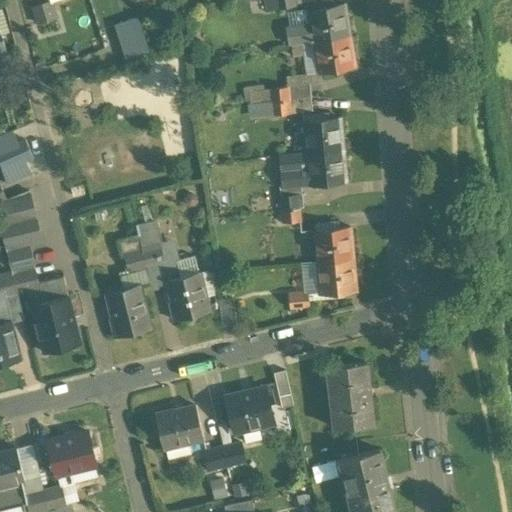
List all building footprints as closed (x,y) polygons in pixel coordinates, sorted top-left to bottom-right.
[(50,0),(33,6),(39,23),(57,18),(52,1),(51,0),(50,0)] [(276,0),(264,0),(266,9),(278,7),(276,0)] [(345,4),(309,10),(314,41),(350,35),(345,4)] [(131,35),(112,40),(117,58),(136,53),(131,35)] [(350,35),(314,41),(319,72),(355,66),(350,35)] [(310,82),(287,85),(289,99),(290,99),(312,96),(310,82)] [(287,85),(270,88),(272,101),(289,99),(287,85)] [(312,96),(290,99),(292,112),(314,110),(312,96)] [(340,117),(303,120),(306,152),(342,148),(340,117)] [(26,160),(15,164),(8,147),(18,143),(13,130),(4,134),(0,135),(0,161),(7,183),(32,172),(26,160)] [(18,143),(8,147),(15,164),(26,160),(33,156),(26,139),(18,143)] [(306,152),(281,154),(283,184),(284,185),(302,184),(345,180),(342,148),(306,152)] [(302,184),(284,185),(283,184),(279,185),(282,209),(300,207),(304,207),(302,184)] [(7,199),(0,201),(0,220),(13,271),(34,266),(28,243),(41,240),(29,190),(7,199)] [(300,207),(282,209),(283,222),(301,220),(300,207)] [(350,226),(314,230),(317,261),(353,257),(350,226)] [(119,240),(126,270),(129,272),(148,267),(139,234),(119,240)] [(353,257),(317,261),(320,292),(356,289),(353,257)] [(34,266),(13,271),(18,294),(30,291),(28,285),(38,282),(34,266)] [(13,271),(0,273),(0,298),(5,297),(18,294),(13,271)] [(199,271),(167,279),(172,300),(170,301),(174,319),(209,310),(199,271)] [(38,282),(28,285),(30,291),(33,303),(45,352),(81,343),(64,276),(38,282)] [(139,285),(107,294),(113,315),(110,316),(115,334),(149,326),(139,285)] [(18,294),(5,297),(11,322),(25,319),(18,294)] [(0,362),(20,358),(11,322),(5,297),(0,298),(0,362)] [(233,298),(219,299),(222,325),(236,323),(233,298)] [(366,361),(328,365),(335,428),(373,423),(366,361)] [(267,388),(245,394),(244,392),(226,396),(234,431),(243,428),(260,424),(275,421),(267,388)] [(196,405),(174,411),(174,409),(156,413),(164,448),(165,447),(169,464),(205,456),(203,451),(207,450),(196,405)] [(260,424),(243,428),(246,441),(263,437),(260,424)] [(88,432),(67,437),(66,435),(48,440),(56,474),(96,464),(88,432)] [(241,442),(222,446),(227,465),(246,461),(241,442)] [(312,470),(330,466),(325,442),(308,445),(312,470)] [(32,444),(17,448),(24,475),(39,472),(32,444)] [(207,450),(203,451),(205,456),(208,470),(227,465),(222,446),(207,450)] [(17,447),(0,451),(0,509),(27,503),(28,503),(23,482),(25,481),(24,475),(17,448),(17,447)] [(394,511),(379,449),(341,458),(345,475),(344,476),(349,492),(353,507),(352,508),(353,511),(394,511)] [(96,464),(56,474),(59,486),(63,485),(75,482),(99,476),(96,464)] [(39,472),(24,475),(25,481),(23,482),(28,503),(27,503),(29,511),(35,511),(48,509),(43,490),(39,472)] [(67,503),(72,502),(80,500),(75,482),(63,485),(67,503)] [(48,509),(67,504),(67,503),(63,485),(59,486),(43,490),(48,509)] [(225,505),(226,511),(249,511),(255,511),(252,499),(225,505)] [(48,509),(48,511),(74,511),(72,502),(67,503),(67,504),(48,509)]
